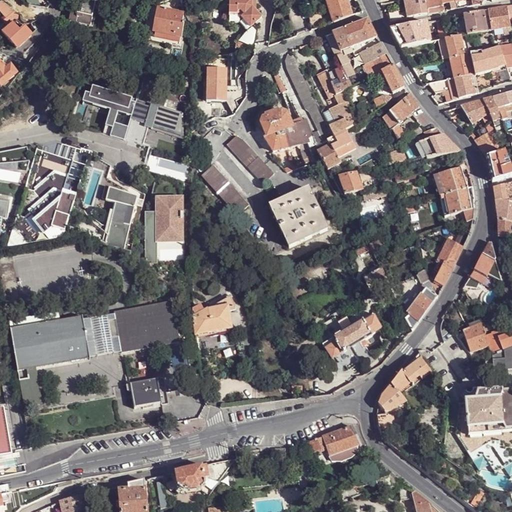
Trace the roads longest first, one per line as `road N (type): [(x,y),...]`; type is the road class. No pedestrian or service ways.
road 1 (residential): [(0,487),(218,437)]
road 2 (residential): [(218,437),(220,450),(205,461),(60,496),(26,511)]
road 3 (tertiary): [(486,216),(452,291),(369,397)]
road 4 (residential): [(238,118),(252,95),(252,76),(275,51),(372,12)]
road 5 (residential): [(218,437),(369,397)]
road 6 (tertiary): [(369,397),(376,445),(455,511)]
road 7 (residential): [(379,28),(511,2)]
